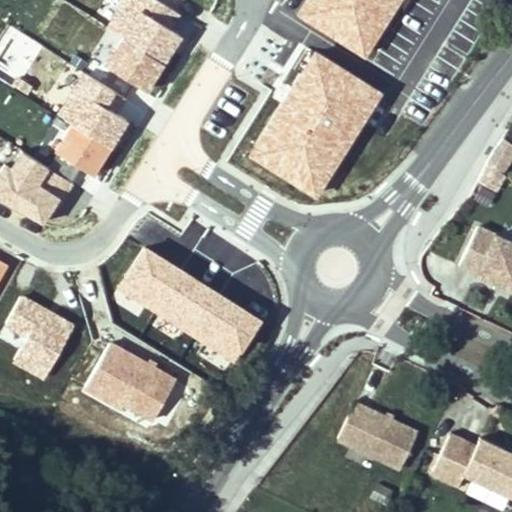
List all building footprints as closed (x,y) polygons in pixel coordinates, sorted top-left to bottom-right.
[(125,0),(108,28),(161,62),(178,35),(168,28),(177,13),(155,0),(125,0)] [(144,90),(161,62),(107,29),(90,56),(144,90)] [(90,174),(108,147),(71,124),(54,151),(56,153),(80,168),(90,174)] [(70,183),(80,168),(56,153),(47,168),(70,183)] [(511,295),(511,242),(475,226),(455,271),(511,295)] [(339,443),(405,474),(423,437),(358,407),(339,443)] [(469,479),(511,499),(511,455),(487,444),(483,451),(456,439),(437,479),(463,491),(469,479)] [(387,505),(392,488),(375,483),(370,499),(387,505)]
